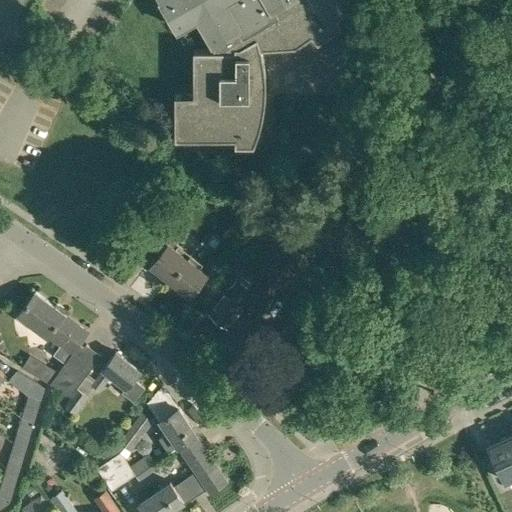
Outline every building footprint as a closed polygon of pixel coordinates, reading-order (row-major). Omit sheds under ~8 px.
[(161,0),(178,28),(197,17),(212,43),(213,42),(213,49),(193,49),(193,94),(175,94),(175,137),(235,137),(235,144),(253,144),(255,139),(257,134),(259,126),(260,122),(262,114),(263,109),(264,105),(265,96),(265,92),(265,82),(265,78),(264,70),(264,66),(262,57),(262,53),(260,47),(295,45),(305,63),(315,57),(325,71),(366,43),(355,28),(364,21),(346,0),(161,0)] [(338,179),(353,188),(369,160),(353,152),(338,179)] [(187,258),(173,247),(182,234),(171,225),(154,246),(160,251),(149,265),(169,281),(187,258)] [(240,270),(207,311),(227,327),(246,303),(258,313),(272,296),(273,297),(307,255),(291,243),(291,242),(278,231),(266,245),(278,255),(256,283),(240,270)] [(187,258),(169,281),(190,297),(201,283),(206,287),(223,265),(211,256),(201,268),(187,258)] [(384,296),(404,274),(389,261),(369,283),(384,296)] [(317,286),(312,290),(319,298),(324,294),(317,286)] [(71,394),(87,372),(101,353),(86,343),(84,346),(80,343),(88,331),(64,313),(65,312),(35,290),(17,314),(47,336),(47,337),(60,346),(53,354),(65,362),(50,382),(65,391),(71,394)] [(95,378),(91,384),(93,386),(100,390),(111,376),(125,387),(122,392),(134,401),(145,387),(134,378),(140,370),(116,351),(102,369),(95,378)] [(21,419),(34,423),(42,397),(41,397),(45,385),(17,368),(8,379),(28,394),(21,419)] [(86,395),(76,387),(71,394),(65,391),(58,401),(76,413),(88,396),(86,395)] [(178,446),(196,434),(195,433),(196,433),(178,406),(159,419),(177,446),(178,445),(178,446)] [(131,451),(154,420),(142,411),(119,441),(131,451)] [(21,419),(13,443),(27,447),(34,423),(21,419)] [(196,434),(178,446),(195,470),(173,486),(170,482),(139,503),(144,511),(166,511),(174,507),(176,510),(207,488),(210,492),(227,480),(196,434)] [(511,442),(509,435),(489,444),(505,480),(511,476),(511,442)] [(6,467),(6,468),(19,472),(27,447),(13,443),(6,467)] [(129,465),(120,451),(97,467),(112,489),(135,473),(139,480),(158,467),(148,452),(129,465)] [(0,486),(0,493),(10,502),(19,472),(6,468),(3,476),(0,486)] [(60,511),(75,511),(77,511),(62,489),(50,498),(60,511)] [(121,511),(106,489),(94,497),(104,511),(121,511)] [(0,509),(10,502),(0,493),(0,509)]
